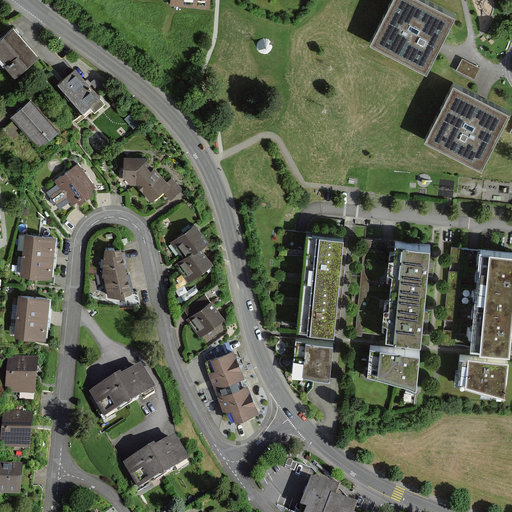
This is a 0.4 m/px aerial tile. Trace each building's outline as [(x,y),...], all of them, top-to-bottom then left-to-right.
[(171,0),(171,5),(206,8),(206,0),(171,0)] [(423,0),(388,0),(368,41),(427,71),(441,44),(455,16),(423,0)] [(35,55),(10,26),(0,35),(0,58),(13,74),(35,55)] [(456,68),(474,77),(480,65),(462,56),(456,68)] [(84,80),(74,69),(55,85),(80,114),(99,98),(84,80)] [(453,87),(426,140),(481,168),(508,114),(453,87)] [(57,130),(28,99),(8,118),(36,149),(57,130)] [(138,180),(150,169),(146,164),(147,156),(126,155),(125,171),(131,179),(138,180)] [(97,183),(79,159),(54,180),(57,182),(47,190),(50,196),(49,198),(51,201),(53,202),(56,203),(59,207),(70,199),(73,202),(77,197),(79,200),(94,190),(91,187),(97,183)] [(154,165),(150,169),(138,180),(152,195),(161,187),(170,196),(180,188),(167,174),(164,177),(154,165)] [(207,240),(193,223),(170,242),(184,259),(200,247),(207,240)] [(308,230),(304,276),(338,279),(342,233),(308,230)] [(52,255),(54,234),(27,232),(26,252),(52,255)] [(394,236),(389,287),(426,290),(430,239),(394,236)] [(105,273),(126,268),(121,249),(115,250),(114,244),(106,246),(104,262),(105,273)] [(212,262),(200,247),(184,259),(177,265),(190,280),(212,262)] [(511,251),(468,247),(463,299),(511,304),(511,296),(511,251)] [(50,275),(52,255),(26,252),(24,272),(50,275)] [(126,268),(105,273),(109,292),(125,292),(123,285),(129,284),(126,268)] [(333,328),(338,279),(304,276),(300,325),(333,328)] [(422,339),(426,290),(389,287),(385,336),(422,339)] [(211,297),(210,298),(205,293),(184,308),(189,314),(187,318),(201,336),(225,315),(211,297)] [(44,316),(46,297),(20,295),(19,314),(44,316)] [(506,350),(511,304),(463,299),(458,345),(506,350)] [(43,336),(44,316),(19,314),(17,334),(43,336)] [(329,379),(332,341),(294,338),(291,376),(329,379)] [(415,390),(419,355),(369,350),(366,376),(415,390)] [(259,406),(237,352),(206,364),(219,397),(227,418),(259,406)] [(502,396),(506,361),(456,355),(453,382),(502,396)] [(32,396),(36,361),(6,358),(3,393),(32,396)] [(141,362),(90,390),(104,415),(155,388),(141,362)] [(31,418),(3,414),(0,434),(0,446),(27,450),(31,418)] [(140,488),(190,457),(176,433),(125,464),(140,488)] [(295,471),(298,463),(288,459),(285,466),(295,471)] [(18,469),(0,467),(0,495),(16,497),(18,469)] [(338,487),(310,477),(300,503),(306,506),(303,511),(353,511),(356,505),(334,496),(338,487)]
